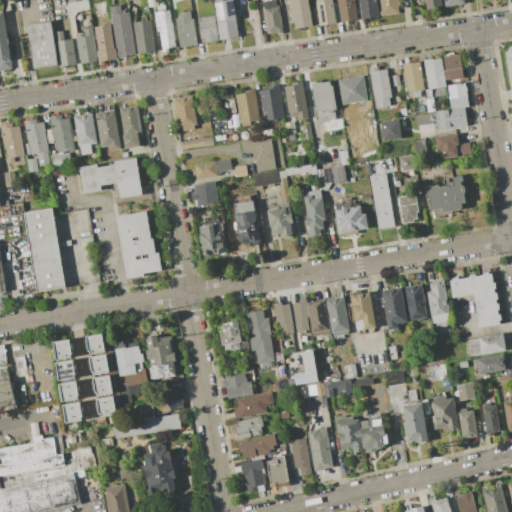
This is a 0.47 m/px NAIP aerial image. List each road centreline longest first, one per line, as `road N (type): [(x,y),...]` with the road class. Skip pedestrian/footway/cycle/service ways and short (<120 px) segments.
road 1 (residential): [(511,239),(0,326)]
road 2 (residential): [(511,23),(0,102)]
road 3 (residential): [(224,511),(151,80)]
road 4 (residential): [(511,457),(269,511)]
road 5 (residential): [(511,239),(477,29)]
